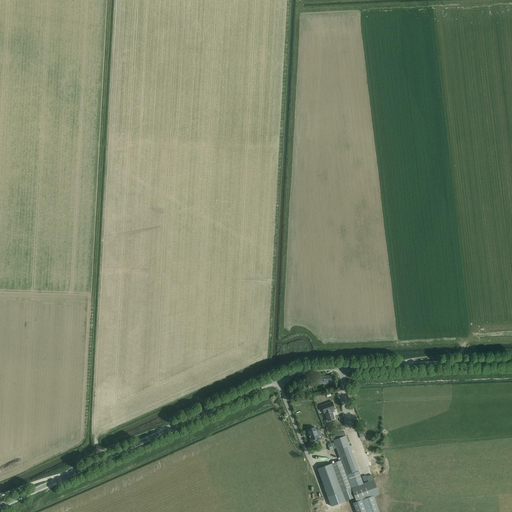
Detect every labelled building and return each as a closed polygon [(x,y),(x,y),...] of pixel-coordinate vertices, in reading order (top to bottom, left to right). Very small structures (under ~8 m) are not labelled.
[(335,419),(332,411),(335,409),(332,402),(321,406),(324,413),(325,413),(328,421),(335,419)] [(316,430),(315,427),(307,430),(308,434),(309,434),(310,436),(309,436),(309,437),(310,437),(311,440),(318,438),(319,440),(323,439),(319,429),(316,430)] [(341,460),(336,462),(350,500),(355,498),(351,488),(363,484),(358,471),(348,444),(351,443),(348,436),(346,437),(344,432),(343,429),(341,430),(342,433),(332,436),(334,442),(330,444),(332,450),(337,448),(340,457),(339,457),(340,457),(341,460)] [(331,506),(350,500),(336,462),(317,469),(331,506)] [(362,500),(366,511),(379,511),(374,496),(362,500)] [(366,511),(362,500),(353,503),(356,511),(366,511)]
